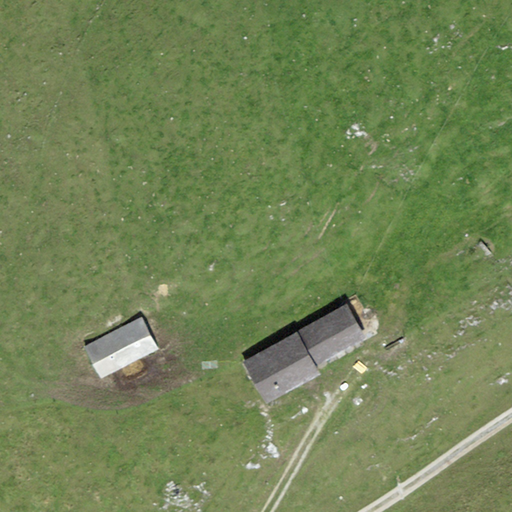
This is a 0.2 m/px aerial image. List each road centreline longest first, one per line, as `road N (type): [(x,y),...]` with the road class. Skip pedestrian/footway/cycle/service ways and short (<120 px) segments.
road 1 (track): [(270,511),(357,368)]
road 2 (track): [(511,420),(372,511)]
